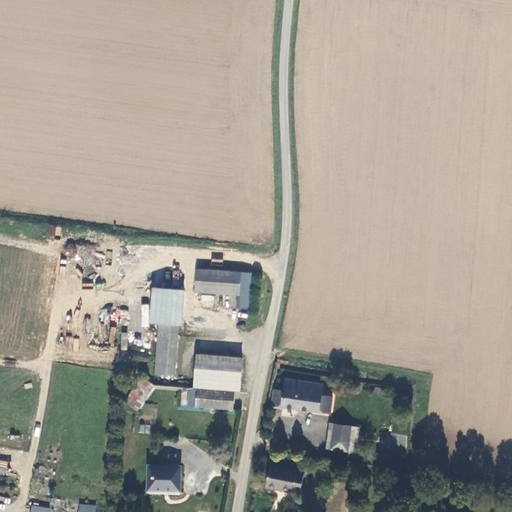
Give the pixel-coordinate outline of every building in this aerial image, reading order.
[(239,307),(249,307),(252,271),(195,267),(193,290),(240,293),(239,307)] [(146,321),(159,323),(154,372),(176,374),(180,325),(182,325),(184,294),(184,290),(149,287),(146,321)] [(195,352),(191,387),(197,388),(237,392),(239,392),(242,356),(195,352)] [(324,383),(285,376),(283,390),(275,389),(272,403),(330,412),(333,394),(322,393),(324,383)] [(138,410),(154,385),(141,377),(125,402),(138,410)] [(237,392),(197,388),(191,387),(185,387),(184,403),(236,407),(237,392)] [(347,451),(350,424),(328,422),(325,448),(332,449),(347,451)] [(139,432),(149,433),(150,425),(140,424),(139,432)] [(356,452),(359,425),(350,424),(347,451),(356,452)] [(0,460),(0,466),(7,468),(8,462),(0,460)] [(298,489),(302,471),(292,469),(292,467),(266,463),(262,484),(298,489)] [(166,493),(177,494),(178,465),(145,464),(144,488),(165,489),(166,493)] [(431,496),(421,493),(417,508),(427,511),(431,496)]
